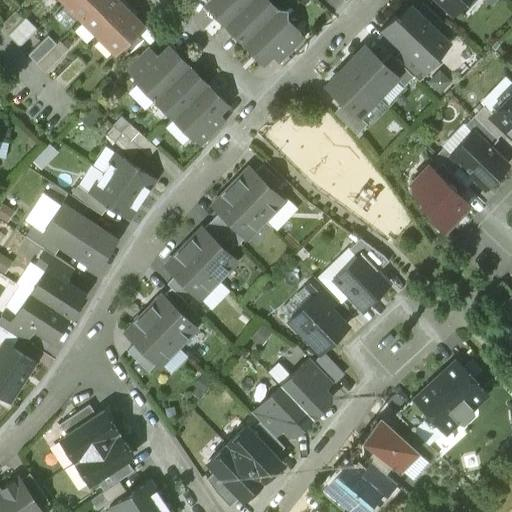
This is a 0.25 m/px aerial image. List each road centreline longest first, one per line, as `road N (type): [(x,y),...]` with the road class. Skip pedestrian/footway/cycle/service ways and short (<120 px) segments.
road 1 (residential): [(265,104),(149,237),(83,358)]
road 2 (residential): [(200,511),(112,384),(83,358)]
road 3 (residential): [(278,511),(324,447),(392,376)]
road 4 (residential): [(392,376),(432,339),(400,302),(358,340)]
road 5 (residential): [(373,0),(265,104)]
road 6 (residential): [(162,0),(265,104)]
road 7 (residential): [(83,358),(31,427),(0,450)]
